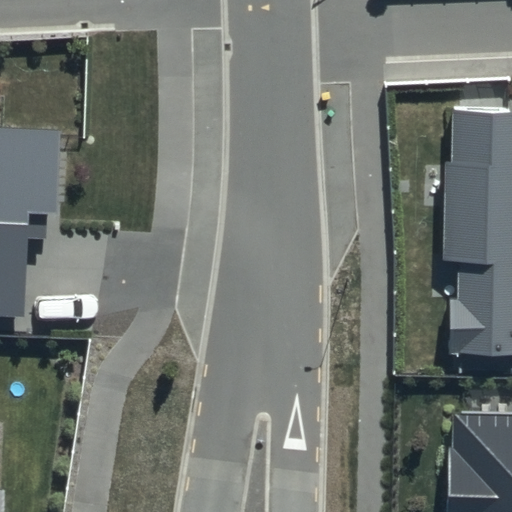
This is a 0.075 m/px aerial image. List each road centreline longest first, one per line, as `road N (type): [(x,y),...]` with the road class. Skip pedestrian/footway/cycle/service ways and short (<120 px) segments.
road 1 (residential): [(266,34),(253,511)]
road 2 (residential): [(511,21),(266,34)]
